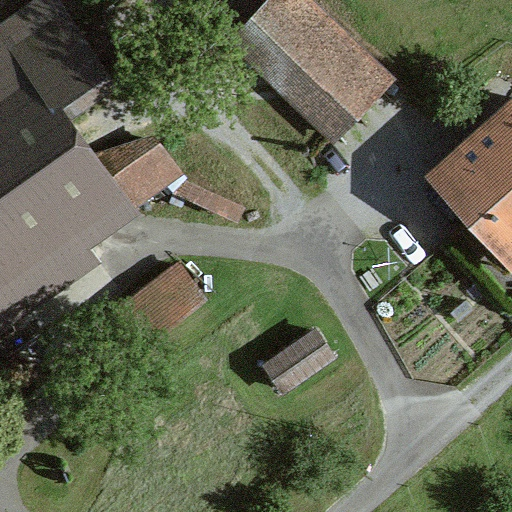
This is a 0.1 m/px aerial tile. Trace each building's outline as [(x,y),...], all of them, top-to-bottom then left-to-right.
[(54,0),(23,0),(0,15),(0,312),(118,228),(45,129),(115,79),(54,0)] [(384,85),(294,0),(245,0),(223,24),(337,131),(384,85)] [(511,275),(511,87),(406,175),(502,284),(511,275)] [(132,119),(88,149),(131,212),(174,183),(132,119)] [(135,291),(147,328),(204,309),(191,272),(135,291)] [(336,351),(315,324),(264,362),(284,389),(336,351)]
